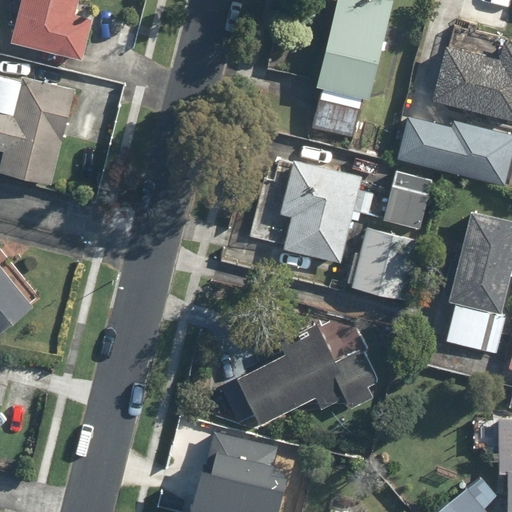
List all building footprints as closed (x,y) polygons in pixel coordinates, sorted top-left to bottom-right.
[(78,0),(20,0),(11,37),(82,55),(93,14),(76,9),(78,0)] [(362,95),(372,97),(396,0),(338,0),(318,84),(327,86),(362,95)] [(449,39),(434,96),(511,117),(511,39),(505,38),(501,53),(449,39)] [(0,168),(55,181),(76,86),(23,74),(16,108),(0,104),(0,143),(5,144),(0,167),(0,168)] [(362,95),(327,86),(318,121),(354,129),(362,95)] [(455,126),(410,114),(400,153),(508,182),(511,168),(511,130),(457,116),(455,126)] [(282,247),(343,263),(367,173),(300,155),(284,211),(291,213),(282,247)] [(399,169),(386,216),(422,225),(434,178),(399,169)] [(511,283),(511,218),(472,207),(448,295),(505,310),(511,283)] [(425,237),(368,224),(355,282),(413,295),(425,237)] [(0,334),(38,304),(0,256),(0,334)] [(505,310),(459,300),(450,340),(500,351),(508,311),(505,310)] [(243,419),(261,411),(264,419),(317,393),(323,406),(348,394),(352,404),(375,392),(369,381),(378,376),(364,347),(349,355),(335,326),(310,339),(242,371),(245,378),(227,387),(243,419)] [(511,511),(511,414),(500,415),(500,467),(511,467),(511,511)] [(209,431),(191,508),(208,511),(277,511),(284,481),(274,479),(281,447),(209,431)] [(490,511),(468,484),(431,511),(490,511)]
